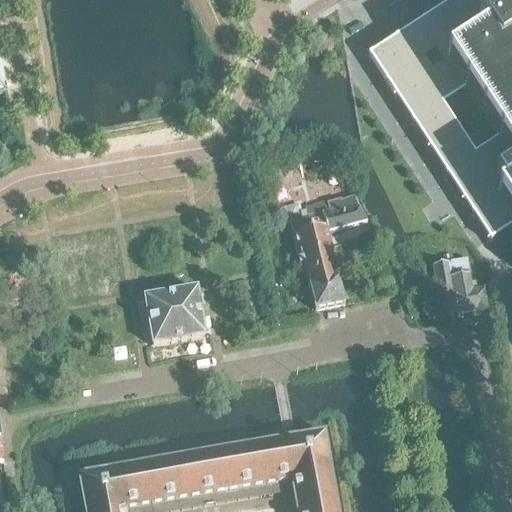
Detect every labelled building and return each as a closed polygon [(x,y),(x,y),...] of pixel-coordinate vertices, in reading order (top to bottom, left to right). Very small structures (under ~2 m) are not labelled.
[(511,0),(458,0),(368,59),(454,190),(482,234),(490,245),(511,230),(511,0)] [(289,229),(299,269),(301,268),(310,300),(309,300),(310,302),(311,302),(314,313),(344,307),(330,254),(333,254),(328,234),(366,224),(359,210),(355,198),(341,203),(340,202),(327,205),(327,206),(304,212),(305,213),(299,215),(298,207),(285,210),(290,229),(289,229)] [(453,264),(452,257),(443,258),(445,266),(453,264)] [(445,266),(433,268),(437,291),(438,300),(444,299),(447,318),(448,318),(487,311),(483,290),(476,291),(475,284),(471,285),(467,262),(453,264),(445,266)] [(204,340),(196,293),(144,302),(152,349),(204,340)] [(79,478),(84,511),(337,511),(324,436),(311,439),(307,439),(296,441),(289,442),(285,443),(196,459),(118,472),(79,478)]
